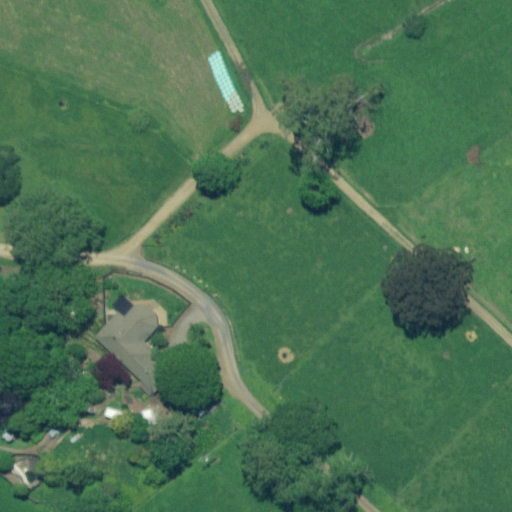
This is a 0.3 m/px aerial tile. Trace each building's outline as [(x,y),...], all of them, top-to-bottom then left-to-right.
[(168,323),(148,302),(130,319),(125,314),(100,338),(120,359),(121,358),(157,394),(177,375),(160,359),(162,357),(148,343),(168,323)] [(208,401),(198,406),(204,419),(215,414),(208,401)] [(127,414),(113,409),(110,417),(125,422),(127,414)] [(157,409),(146,414),(152,428),(163,423),(157,409)] [(65,424),(53,435),(58,441),(70,429),(65,424)] [(10,427),(8,438),(12,439),(11,442),(18,444),(20,437),(21,437),(23,430),(10,427)]
